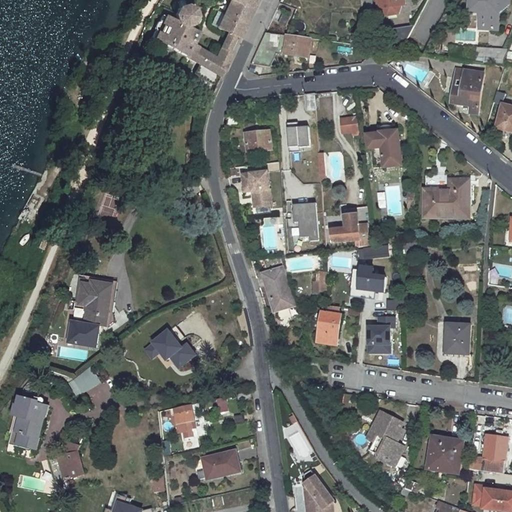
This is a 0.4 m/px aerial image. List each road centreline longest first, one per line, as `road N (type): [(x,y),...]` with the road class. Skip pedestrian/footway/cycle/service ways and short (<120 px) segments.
road 1 (residential): [(227,85),(391,81),(511,179)]
road 2 (residential): [(227,85),(208,127),(210,178),(265,364)]
road 3 (residential): [(265,364),(340,478),(381,511)]
road 4 (residential): [(511,403),(331,375)]
road 5 (residential): [(265,364),(279,511)]
